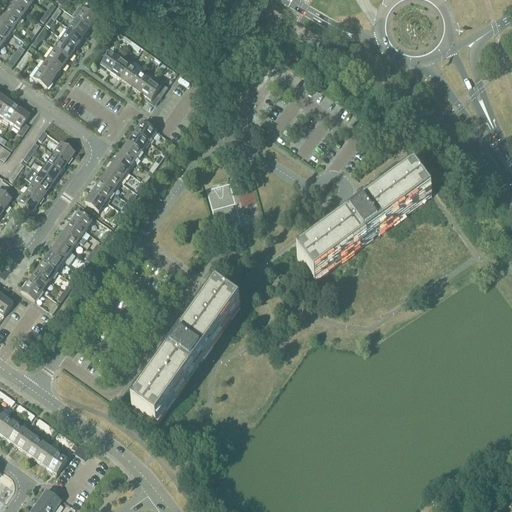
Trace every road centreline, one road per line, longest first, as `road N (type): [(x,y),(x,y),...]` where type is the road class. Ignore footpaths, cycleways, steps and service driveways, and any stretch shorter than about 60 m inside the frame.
road 1 (residential): [(33,391),(200,162),(245,153),(307,188)]
road 2 (residential): [(33,245),(101,148),(0,74)]
road 3 (primary): [(325,21),(421,94),(503,171)]
road 4 (tertiary): [(155,491),(128,460),(33,391)]
road 5 (primary): [(415,63),(435,75),(503,171)]
